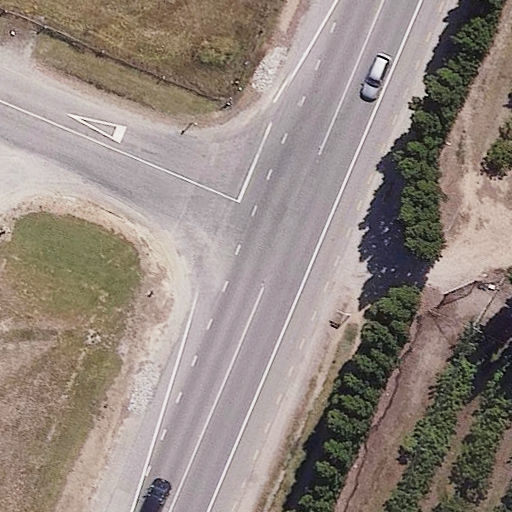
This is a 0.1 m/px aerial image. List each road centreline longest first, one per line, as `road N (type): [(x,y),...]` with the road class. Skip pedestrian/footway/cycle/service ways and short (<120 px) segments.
road 1 (unclassified): [(0,101),(290,222)]
road 2 (trunk): [(170,511),(290,222)]
road 3 (trunk): [(290,222),(381,0)]
